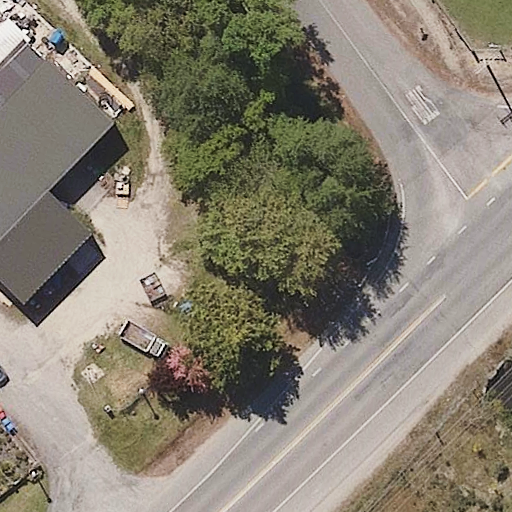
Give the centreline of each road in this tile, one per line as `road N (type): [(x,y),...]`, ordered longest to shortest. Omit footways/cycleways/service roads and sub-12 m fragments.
road 1 (primary): [(223,511),(501,244)]
road 2 (unclassified): [(501,244),(322,0)]
